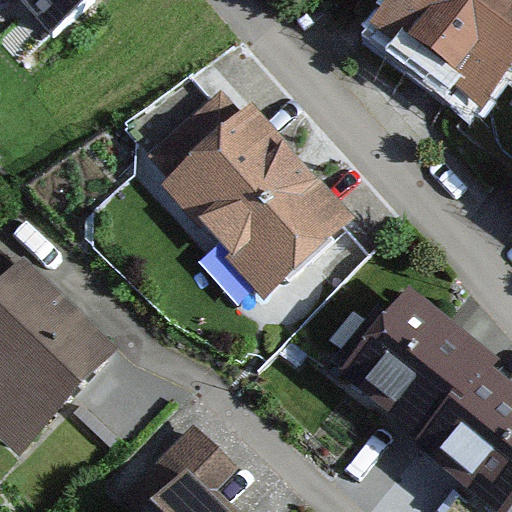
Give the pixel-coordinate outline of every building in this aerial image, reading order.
[(0,0),(0,17),(31,53),(92,0),(0,0)] [(481,101),(511,59),(511,0),(412,0),(388,34),(481,101)] [(260,308),(337,233),(225,119),(148,193),(260,308)] [(0,421),(19,440),(100,360),(0,259),(0,421)] [(400,464),(481,388),(394,296),(312,372),(400,464)] [(508,511),(511,510),(511,420),(481,388),(400,464),(444,511),(508,511)] [(217,511),(169,470),(132,511),(217,511)]
